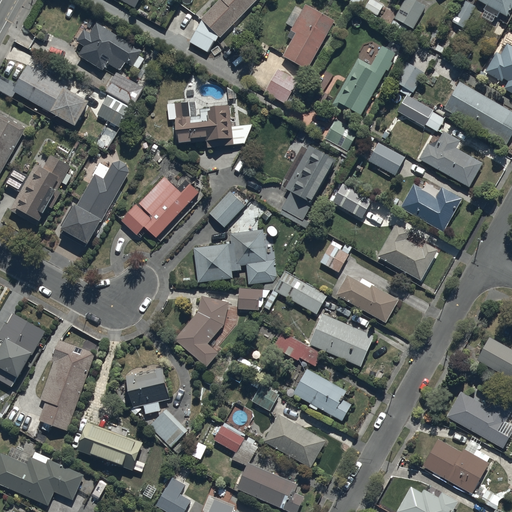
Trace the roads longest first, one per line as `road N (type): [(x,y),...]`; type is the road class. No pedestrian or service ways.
road 1 (residential): [(485,260),(342,511)]
road 2 (residential): [(0,253),(99,302),(121,302),(140,281)]
